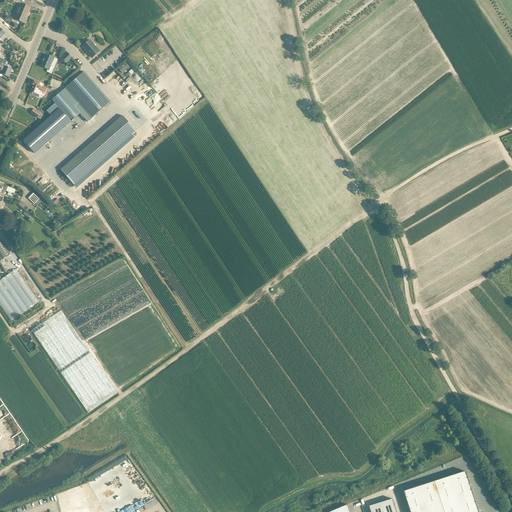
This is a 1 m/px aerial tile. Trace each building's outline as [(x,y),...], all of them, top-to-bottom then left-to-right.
[(15,19),(25,23),(28,15),(27,15),(30,7),(21,4),(15,19)] [(82,47),(92,58),(100,51),(90,40),(82,47)] [(63,56),(68,62),(72,58),(67,53),(63,56)] [(40,66),(48,70),(50,66),(54,67),(57,59),(54,58),(46,55),(43,61),(40,66)] [(0,71),(2,72),(1,74),(9,77),(12,69),(5,66),(7,61),(0,58),(0,71)] [(126,61),(118,68),(122,73),(128,68),(129,69),(131,66),(126,61)] [(88,122),(110,102),(84,72),(52,100),(55,103),(47,111),(51,116),(34,132),(45,145),(80,114),(88,122)] [(33,85),(33,86),(38,89),(38,90),(45,93),(47,88),(43,87),(44,84),(38,82),(33,80),(32,84),(33,85)] [(38,89),(33,86),(30,94),(34,96),(39,97),(40,94),(44,96),(45,93),(38,90),(38,89)] [(34,109),(31,113),(37,118),(37,117),(41,120),(43,114),(38,110),(37,111),(34,109)] [(76,157),(61,170),(74,185),(89,172),(136,131),(122,116),(76,157)] [(0,189),(2,191),(3,190),(7,191),(9,192),(13,194),(14,194),(14,193),(15,190),(9,187),(7,185),(5,185),(4,185),(3,186),(0,184),(0,189)] [(34,204),(39,199),(33,193),(28,198),(34,204)] [(0,260),(10,255),(0,238),(0,260)] [(16,269),(0,280),(0,305),(9,320),(11,322),(39,302),(37,300),(16,269)] [(61,311),(32,330),(88,413),(117,393),(61,311)] [(478,511),(465,471),(403,491),(410,511),(478,511)] [(71,505),(88,500),(84,485),(67,489),(71,505)] [(54,495),(43,499),(45,504),(56,500),(54,495)] [(396,511),(392,499),(369,506),(370,511),(396,511)]
